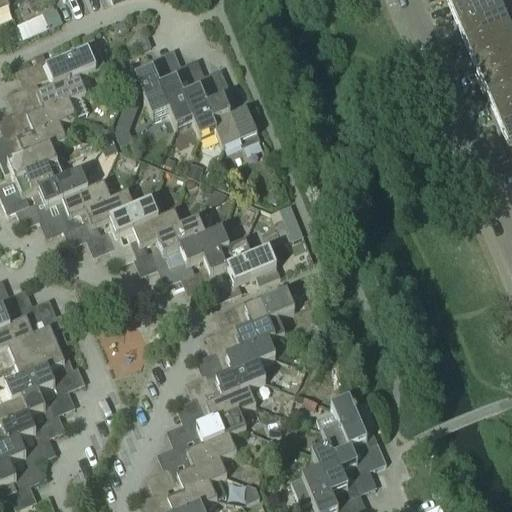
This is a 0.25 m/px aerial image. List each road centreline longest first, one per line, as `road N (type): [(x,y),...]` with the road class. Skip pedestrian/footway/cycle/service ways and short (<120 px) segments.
road 1 (residential): [(120,511),(190,347),(172,308),(39,251)]
road 2 (residential): [(511,251),(406,0)]
road 3 (residential): [(61,511),(56,499),(98,384),(63,305),(24,286)]
road 4 (residential): [(1,64),(135,6),(184,24),(205,62)]
